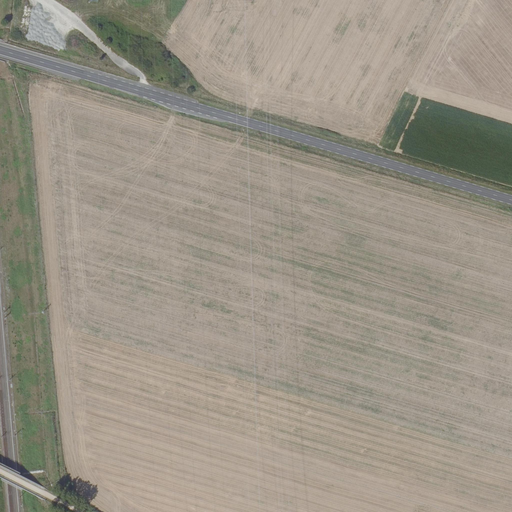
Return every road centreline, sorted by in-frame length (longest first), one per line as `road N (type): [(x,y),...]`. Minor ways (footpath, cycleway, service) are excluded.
road 1 (primary): [(511,200),(0,50)]
road 2 (track): [(145,92),(139,75),(41,0)]
